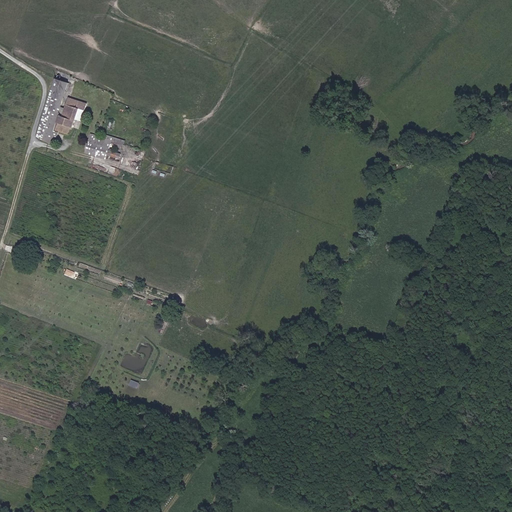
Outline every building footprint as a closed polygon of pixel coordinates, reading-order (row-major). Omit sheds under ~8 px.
[(62,78),(60,84),(74,87),(76,83),(62,78)] [(60,84),(50,109),(64,114),(67,107),(74,87),(60,84)] [(67,107),(64,114),(59,130),(62,131),(72,135),(75,127),(78,128),(80,121),(87,123),(93,105),(74,99),(71,108),(67,107)] [(50,109),(41,136),(59,141),(62,131),(59,130),(64,114),(50,109)] [(41,136),(39,136),(39,139),(57,144),(59,141),(41,136)] [(96,149),(99,137),(96,136),(91,148),(96,149)] [(96,149),(124,156),(113,151),(116,144),(128,149),(130,145),(112,138),(111,142),(99,137),(96,149)] [(123,160),(124,156),(96,149),(91,148),(90,152),(110,160),(111,155),(123,160)]
